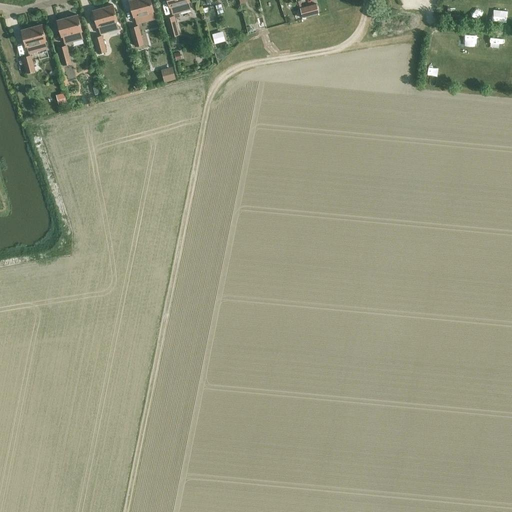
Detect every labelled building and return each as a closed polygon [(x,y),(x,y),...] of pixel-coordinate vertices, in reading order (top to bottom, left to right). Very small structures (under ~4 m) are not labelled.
[(154,11),(150,0),(129,0),(134,17),(135,16),(137,24),(154,19),(152,11),(154,11)] [(189,1),(189,0),(167,0),(169,7),(171,6),(173,14),(174,16),(166,18),(171,36),(179,34),(175,18),(180,17),(179,12),(190,9),(188,2),(189,1)] [(316,3),(300,8),(303,19),(319,14),(316,3)] [(97,26),(98,26),(100,33),(117,29),(115,21),(117,21),(113,5),(92,10),(97,26)] [(82,31),(77,14),(57,20),(62,36),(63,36),(65,43),(82,39),(80,31),(82,31)] [(46,41),(41,24),(21,30),(26,46),(27,46),(29,53),(47,48),(45,41),(46,41)] [(138,25),(130,28),(135,46),(143,44),(138,25)] [(215,44),(225,41),(223,31),(212,34),(215,44)] [(102,35),(94,38),(98,53),(106,51),(102,35)] [(66,45),(58,47),(63,65),(71,62),(66,45)] [(22,57),(26,73),(35,70),(30,55),(22,57)] [(440,75),(447,71),(444,66),(437,70),(440,75)] [(164,82),(176,79),(172,67),(161,70),(164,82)] [(64,92),(56,95),(59,104),(66,102),(64,92)]
